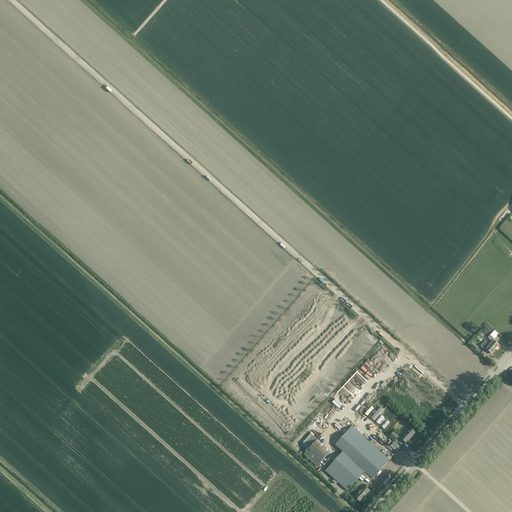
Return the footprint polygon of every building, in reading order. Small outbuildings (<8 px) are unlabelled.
[(491,332),(493,329),(487,323),(484,326),(491,332)] [(492,341),(489,344),(495,349),(499,345),(493,340),(494,339),(490,335),(488,338),(492,341)] [(491,353),(495,349),(489,344),(487,347),(483,344),(480,346),(485,350),(486,349),(491,353)] [(364,371),(370,366),(367,361),(360,367),(364,371)] [(348,380),(344,385),(349,389),(353,385),(348,380)] [(343,398),(349,391),(343,386),(337,393),(343,398)] [(367,415),(374,408),(372,406),(365,413),(367,415)] [(378,424),(384,417),(382,415),(376,421),(378,424)] [(384,429),(390,422),(387,420),(382,427),(384,429)] [(372,478),(389,460),(352,426),(335,445),(342,452),(325,471),(347,491),(365,472),(372,478)] [(410,427),(400,438),(406,443),(416,433),(410,427)] [(393,432),(389,436),(395,441),(399,437),(393,432)] [(317,466),(318,465),(319,465),(328,455),(328,454),(330,451),(317,439),(311,433),(302,443),(307,448),(304,451),(305,452),(304,454),(317,466)] [(399,446),(394,441),(390,446),(395,450),(399,446)] [(360,502),(370,491),(362,484),(360,487),(361,489),(354,497),(360,502)]
